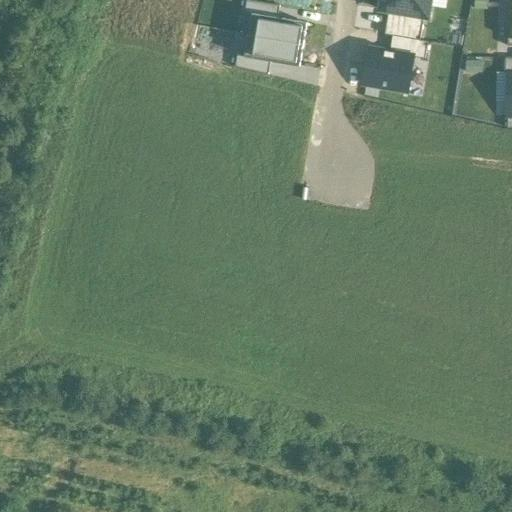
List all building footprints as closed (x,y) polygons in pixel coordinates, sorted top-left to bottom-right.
[(430,0),(382,0),(380,11),(388,12),(423,18),(428,18),(430,0)] [(242,13),(250,14),(275,18),(277,7),(244,1),(242,13)] [(420,41),(423,18),(388,12),(384,36),(392,37),(420,41)] [(250,14),(246,36),(303,45),(307,23),(275,18),(250,14)] [(299,66),(303,45),(246,36),(243,57),(269,61),(299,66)] [(427,42),(392,37),(389,53),(412,57),(424,59),(427,42)] [(412,57),(389,53),(370,50),(364,84),(407,91),(412,57)] [(267,75),(269,61),(243,57),(236,55),(233,69),(267,75)]
